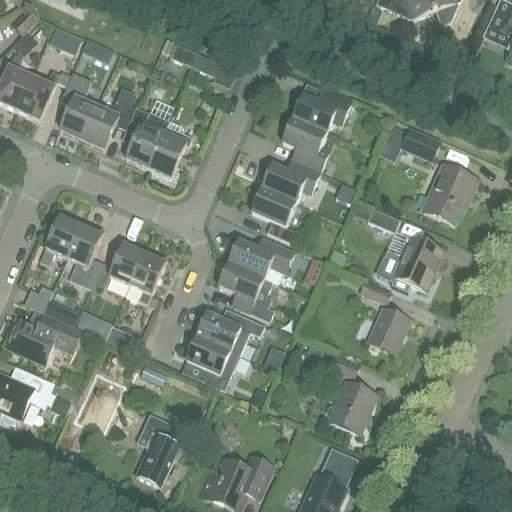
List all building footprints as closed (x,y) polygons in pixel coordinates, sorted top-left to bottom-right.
[(314,0),(338,11),(343,0),(342,0),(314,0)] [(343,0),(338,11),(347,15),(352,4),(343,0)] [(435,16),(429,0),(379,0),(376,8),(410,24),(431,17),(435,16)] [(429,0),(435,16),(440,30),(450,27),(457,10),(456,7),(460,6),(462,0),(429,0)] [(511,8),(500,3),(494,17),(506,22),(501,34),(511,38),(511,56),(508,65),(511,66),(511,8)] [(40,23),(33,7),(21,12),(24,19),(12,31),(22,41),(27,36),(40,23)] [(62,53),(68,37),(55,32),(49,47),(62,53)] [(37,46),(27,36),(22,41),(13,49),(23,60),(37,46)] [(193,72),(199,58),(166,43),(160,55),(171,60),(170,61),(193,72)] [(82,55),(95,61),(100,50),(87,44),(82,55)] [(0,108),(16,116),(32,81),(19,75),(22,62),(14,58),(0,90),(0,108)] [(199,58),(193,72),(215,81),(221,68),(199,58)] [(44,87),(32,81),(16,116),(39,126),(60,78),(52,75),(44,87)] [(82,145),(97,112),(83,105),(91,85),(72,77),(60,107),(71,111),(60,135),(82,145)] [(128,81),(124,101),(139,104),(143,85),(128,81)] [(303,100),(292,123),(327,139),(332,128),(340,132),(346,119),(351,108),(328,97),(323,108),(303,100)] [(97,112),(82,145),(104,154),(115,130),(126,135),(136,112),(135,113),(116,104),(110,117),(97,112)] [(136,112),(126,135),(125,136),(136,141),(126,164),(148,173),(164,138),(150,131),(155,120),(136,112)] [(327,139),(292,123),(282,147),(302,156),(297,167),(320,177),(325,166),(330,155),(321,151),(327,139)] [(385,145),(400,151),(406,136),(392,130),(385,145)] [(432,165),(440,147),(411,134),(402,152),(432,165)] [(164,138),(148,173),(171,183),(187,148),(164,138)] [(320,177),(297,167),(292,178),(272,169),(262,193),(296,208),(302,195),(311,199),(320,177)] [(443,170),(423,216),(454,230),(466,203),(469,204),(478,185),(443,170)] [(296,208),(262,193),(251,217),(271,226),(267,237),(293,248),(298,237),(286,232),(296,208)] [(402,221),(406,212),(388,204),(384,213),(402,221)] [(352,218),(368,225),(373,213),(357,206),(352,218)] [(368,225),(394,237),(400,224),(373,213),(368,225)] [(67,262),(83,226),(61,216),(45,253),(40,266),(49,270),(55,257),(67,262)] [(104,235),(83,226),(67,262),(76,267),(69,284),(84,291),(78,304),(84,307),(90,294),(91,294),(102,267),(92,263),(104,235)] [(394,282),(425,295),(443,255),(412,242),(394,282)] [(102,267),(91,294),(101,298),(109,281),(130,290),(146,254),(125,244),(113,272),(102,267)] [(239,245),(229,268),(264,284),(270,271),(285,278),(294,257),(269,245),(264,256),(239,245)] [(168,263),(146,254),(130,290),(142,296),(138,305),(147,309),(168,263)] [(329,265),(343,272),(348,260),(334,254),(329,265)] [(310,269),(321,274),(325,267),(313,262),(310,269)] [(264,284),(229,268),(219,291),(244,302),(239,313),(269,326),(275,315),(268,312),(272,304),(266,301),(273,288),(264,284)] [(361,297),(387,308),(392,297),(366,286),(361,297)] [(24,309),(43,317),(53,295),(42,291),(38,298),(31,294),(24,309)] [(410,325),(383,313),(368,347),(395,358),(410,325)] [(196,341),(240,360),(250,337),(259,341),(264,329),(255,326),(232,315),(227,326),(207,318),(196,341)] [(97,322),(91,337),(106,344),(112,330),(112,329),(97,322)] [(20,325),(7,353),(44,369),(57,341),(45,336),(20,325)] [(134,340),(112,330),(106,344),(105,345),(127,355),(134,340)] [(240,360),(196,341),(186,365),(206,374),(201,385),(224,395),(240,360)] [(359,370),(334,359),(309,349),(306,358),(330,368),(328,372),(354,383),(359,370)] [(165,383),(167,379),(145,369),(140,380),(162,390),(165,383)] [(44,412),(51,395),(72,405),(71,407),(75,409),(80,400),(54,388),(31,378),(26,391),(0,379),(0,412),(21,422),(29,405),(44,412)] [(130,392),(101,379),(78,428),(107,441),(130,392)] [(329,426),(359,439),(377,400),(347,387),(329,426)] [(136,480),(160,492),(173,464),(176,466),(182,451),(151,437),(145,451),(148,453),(136,480)] [(331,452),(318,482),(316,481),(302,511),(337,511),(346,494),(345,494),(340,491),(353,463),(353,462),(331,452)] [(209,477),(199,499),(229,511),(240,511),(250,492),(262,497),(273,471),(251,461),(246,473),(224,464),(217,481),(209,477)]
